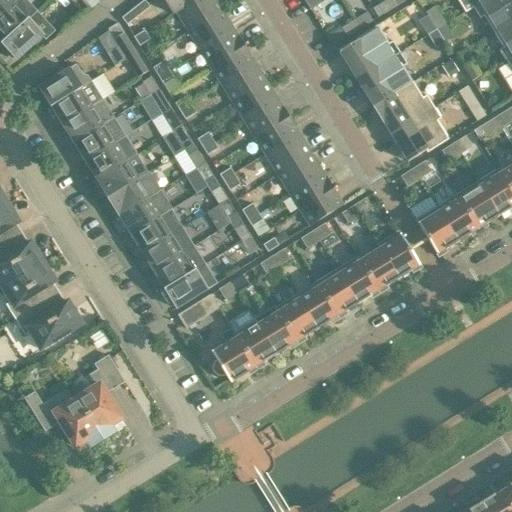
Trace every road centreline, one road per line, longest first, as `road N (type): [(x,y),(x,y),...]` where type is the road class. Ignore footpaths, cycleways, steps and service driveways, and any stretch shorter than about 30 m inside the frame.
road 1 (residential): [(193,433),(240,422),(511,250)]
road 2 (residential): [(193,433),(0,124)]
road 3 (residential): [(75,511),(193,433)]
road 4 (residential): [(398,511),(511,441)]
